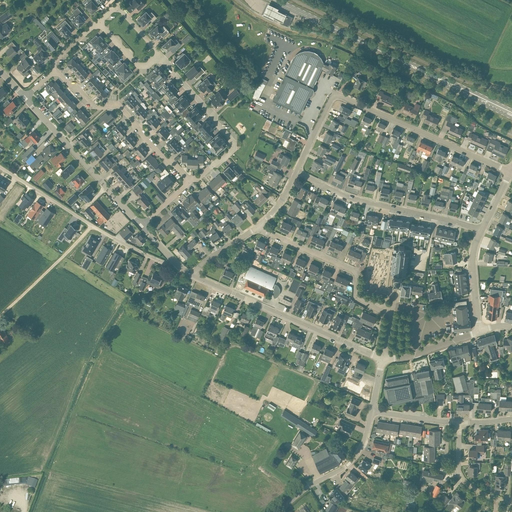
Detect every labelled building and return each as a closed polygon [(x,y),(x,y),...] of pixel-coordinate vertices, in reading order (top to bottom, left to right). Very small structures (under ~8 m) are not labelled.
[(88,0),(88,1),(88,2),(84,6),(92,15),(96,11),(95,9),(97,7),(96,6),(101,1),(99,0),(88,0)] [(129,4),(126,7),(130,12),(136,7),(136,8),(138,10),(144,5),(139,0),(138,0),(137,1),(136,0),(132,0),(131,1),(131,0),(128,3),(129,4)] [(279,7),(269,1),(263,13),(274,17),(274,15),(283,20),(287,14),(287,12),(278,8),(279,7)] [(82,13),(77,7),(72,12),(76,16),(72,20),(78,27),(79,26),(79,27),(84,22),(85,21),(79,15),(82,13)] [(146,12),(137,19),(138,20),(137,20),(140,24),(141,23),(143,25),(145,23),(146,23),(148,20),(149,19),(152,22),(157,18),(151,12),(148,15),(146,12)] [(9,18),(5,13),(0,16),(0,19),(3,23),(9,18)] [(285,14),(281,23),(282,23),(281,23),(289,26),(293,18),(288,15),(285,14)] [(36,18),(33,20),(43,30),(45,28),(36,18)] [(70,26),(67,22),(65,20),(59,25),(62,28),(59,31),(66,38),(71,33),(68,28),(70,26)] [(7,34),(7,33),(11,30),(6,23),(2,26),(0,23),(0,37),(0,38),(4,35),(4,36),(5,36),(6,36),(7,36),(7,35),(7,34)] [(157,25),(149,32),(151,34),(150,35),(153,38),(153,37),(155,38),(160,34),(163,37),(168,31),(164,26),(162,28),(161,27),(160,28),(157,25)] [(57,37),(54,33),(52,31),(46,37),(48,39),(45,42),(52,50),(58,45),(53,40),(57,37)] [(185,43),(193,37),(190,34),(183,40),(185,43)] [(94,45),(96,47),(104,40),(103,39),(101,36),(101,37),(100,36),(94,40),(92,38),(87,43),(91,47),(94,45)] [(36,38),(32,41),(38,47),(41,44),(36,38)] [(174,41),(170,38),(162,46),(164,49),(163,49),(166,52),(166,51),(167,52),(174,46),(176,49),(181,45),(176,39),(174,41)] [(104,41),(104,40),(96,47),(97,49),(95,52),(99,56),(104,51),(102,49),(108,44),(107,43),(105,41),(104,41)] [(12,41),(11,42),(7,45),(10,48),(5,52),(11,58),(17,52),(15,50),(17,48),(12,41)] [(47,50),(41,44),(38,47),(36,49),(39,52),(33,58),(39,64),(47,57),(43,53),(47,50)] [(106,54),(104,51),(99,56),(102,59),(101,60),(105,64),(108,60),(116,53),(113,50),(112,51),(111,49),(106,54)] [(294,58),(290,67),(274,100),(301,113),(309,95),(311,95),(312,94),(313,92),(313,90),(313,89),(313,88),(321,71),(321,69),(322,70),(323,69),(326,71),(326,72),(332,75),(336,66),(331,64),(332,62),(327,59),(325,63),(322,62),(321,58),(317,55),(314,52),(309,51),(305,51),(300,53),(297,55),(294,58)] [(175,61),(181,67),(183,65),(184,66),(189,61),(189,60),(190,59),(184,53),(183,52),(178,56),(179,57),(175,61)] [(111,69),(116,65),(114,63),(119,58),(118,57),(118,56),(116,53),(108,60),(110,62),(108,65),(111,69)] [(70,69),(76,63),(74,60),(77,57),(75,55),(66,63),(69,67),(68,67),(70,69)] [(25,58),(24,60),(20,63),(21,64),(17,67),(23,75),(24,74),(26,76),(30,73),(28,72),(27,72),(26,71),(32,66),(25,58)] [(74,72),(83,64),(81,62),(79,64),(77,62),(76,63),(70,69),(71,70),(72,70),(74,72)] [(117,76),(119,74),(128,67),(127,66),(128,65),(125,62),(124,63),(124,62),(122,64),(122,65),(121,65),(118,67),(116,65),(111,69),(111,70),(111,69),(117,76)] [(85,66),(83,64),(74,72),(76,75),(77,77),(85,70),(83,68),(85,66)] [(193,65),(186,73),(188,75),(187,75),(190,78),(191,78),(197,72),(200,75),(205,71),(200,66),(196,69),(193,65)] [(128,67),(119,74),(121,77),(120,79),(123,83),(128,78),(126,76),(129,74),(129,72),(130,72),(132,71),(131,70),(132,70),(129,67),(128,67)] [(154,80),(163,73),(162,72),(163,71),(160,68),(159,69),(159,68),(157,70),(154,73),(152,71),(146,76),(150,81),(152,78),(154,80)] [(86,72),(85,70),(77,77),(78,78),(79,78),(81,80),(90,72),(89,70),(86,72)] [(364,80),(358,77),(355,76),(357,73),(354,70),(350,76),(353,78),(354,77),(357,80),(354,86),(361,89),(362,86),(365,87),(367,82),(364,81),(364,80)] [(157,89),(163,84),(161,82),(167,77),(166,77),(167,76),(164,73),(164,74),(163,73),(154,80),(156,83),(154,85),(157,89)] [(89,88),(96,82),(94,80),(97,77),(95,75),(86,83),(89,86),(88,86),(89,88)] [(207,77),(198,86),(203,92),(206,90),(208,92),(214,87),(216,84),(211,78),(209,80),(207,77)] [(254,95),(253,97),(256,98),(258,99),(259,97),(262,91),(268,81),(262,78),(261,79),(256,88),(254,94),(254,95)] [(51,94),(59,87),(60,86),(55,81),(53,83),(51,81),(45,87),(47,89),(47,90),(51,94)] [(94,91),(102,83),(101,81),(98,84),(96,82),(89,88),(90,89),(91,88),(94,91)] [(172,84),(171,81),(166,86),(164,83),(163,84),(157,89),(160,92),(162,90),(166,94),(175,86),(175,85),(173,83),(172,84)] [(97,96),(103,90),(101,88),(104,85),(102,83),(94,91),(96,94),(95,94),(97,96)] [(166,94),(169,98),(167,100),(169,102),(176,96),(174,94),(178,90),(179,89),(176,86),(175,86),(166,94)] [(57,97),(63,92),(59,87),(51,94),(55,99),(57,97)] [(125,100),(128,104),(137,96),(138,95),(135,91),(133,92),(131,89),(127,93),(129,96),(125,100)] [(236,89),(227,97),(231,101),(239,93),(236,89)] [(103,90),(97,96),(98,97),(98,96),(102,100),(111,92),(109,90),(106,93),(103,90)] [(225,98),(219,91),(211,98),(212,100),(211,101),(212,102),(211,103),(215,106),(216,106),(219,103),(220,105),(225,100),(224,99),(225,98)] [(380,91),(377,96),(381,97),(379,101),(392,107),(396,99),(383,93),(383,92),(380,91)] [(61,102),(67,96),(63,92),(57,97),(61,102)] [(430,92),(428,97),(424,106),(427,108),(432,97),(436,99),(438,96),(430,92)] [(172,105),(174,103),(177,107),(187,98),(184,95),(183,96),(182,94),(178,98),(176,96),(169,102),(172,105)] [(61,102),(66,106),(72,100),(71,101),(67,96),(61,102)] [(137,105),(142,102),(141,101),(141,100),(137,96),(128,104),(132,108),(136,104),(137,105)] [(181,115),(188,109),(186,107),(190,103),(189,102),(190,101),(187,98),(177,107),(181,111),(179,113),(181,115)] [(66,110),(70,114),(75,109),(74,108),(77,105),(72,100),(66,106),(67,106),(69,108),(66,110)] [(14,102),(13,101),(7,105),(4,102),(0,106),(0,109),(3,112),(6,111),(9,114),(18,106),(17,105),(17,104),(14,101),(14,102)] [(403,101),(403,102),(401,107),(404,108),(402,111),(415,117),(420,105),(416,103),(414,107),(406,104),(407,103),(403,101)] [(135,111),(138,115),(145,109),(147,107),(144,104),(145,104),(143,102),(142,102),(137,105),(139,107),(135,111)] [(56,106),(54,104),(48,109),(50,112),(56,106)] [(348,115),(349,114),(351,109),(344,106),(341,105),(338,110),(342,111),(341,112),(345,113),(343,117),(339,115),(337,118),(344,121),(345,118),(346,118),(348,115)] [(190,111),(188,109),(181,115),(183,118),(185,116),(189,120),(198,112),(198,111),(199,110),(196,107),(194,108),(194,107),(190,111)] [(52,114),(54,117),(60,111),(58,108),(56,110),(52,114)] [(150,114),(153,111),(150,108),(147,111),(145,109),(138,115),(142,119),(148,113),(150,114)] [(75,109),(70,114),(74,118),(76,116),(78,119),(84,114),(80,109),(77,111),(75,109)] [(155,110),(153,111),(150,114),(151,116),(146,121),(150,125),(157,118),(159,116),(156,113),(157,112),(155,110)] [(167,119),(171,115),(166,110),(162,114),(167,119)] [(425,110),(425,111),(423,116),(426,118),(424,122),(430,124),(430,123),(436,126),(439,119),(428,114),(429,112),(425,110)] [(199,122),(197,120),(202,116),(201,115),(202,115),(199,111),(198,112),(189,120),(193,124),(190,126),(193,128),(199,122)] [(21,113),(15,119),(23,127),(29,121),(21,113)] [(110,113),(108,115),(106,113),(98,120),(102,125),(106,121),(109,125),(112,123),(112,122),(116,119),(110,113)] [(89,118),(84,114),(78,119),(81,122),(79,124),(82,127),(86,123),(85,122),(89,118)] [(458,119),(448,114),(445,120),(448,121),(445,127),(450,129),(448,132),(452,134),(452,133),(459,137),(460,135),(463,129),(452,124),(454,121),(457,122),(458,119)] [(364,115),(362,120),(362,121),(360,125),(363,126),(362,127),(366,129),(364,133),(368,134),(371,129),(368,127),(372,119),(364,115)] [(5,122),(7,125),(13,120),(10,117),(5,122)] [(160,122),(157,118),(150,125),(153,129),(160,122)] [(269,130),(273,121),(267,118),(263,127),(269,130)] [(344,121),(343,122),(355,127),(357,121),(352,119),(351,120),(346,118),(345,118),(344,121)] [(201,124),(199,122),(193,128),(197,132),(200,130),(202,132),(209,125),(209,124),(209,123),(207,121),(206,121),(206,120),(201,124)] [(339,123),(337,122),(333,120),(329,127),(335,130),(337,126),(341,128),(343,125),(339,123)] [(156,132),(160,136),(167,130),(165,127),(168,124),(165,121),(160,126),(161,127),(156,132)] [(382,143),(385,136),(381,134),(383,130),(386,125),(379,122),(376,130),(380,132),(379,134),(380,134),(377,140),(382,143)] [(116,133),(123,127),(120,123),(113,129),(116,133)] [(209,125),(202,132),(204,134),(201,136),(205,140),(211,135),(209,133),(213,129),(213,128),(211,125),(211,126),(210,125),(209,125)] [(182,126),(178,130),(176,131),(179,134),(184,129),(182,126)] [(123,127),(116,133),(114,135),(117,139),(116,140),(118,142),(125,135),(124,134),(127,131),(123,127)] [(169,132),(167,130),(160,136),(163,140),(171,133),(173,134),(176,131),(178,130),(175,127),(169,132)] [(393,129),(391,133),(391,134),(395,136),(393,140),(396,141),(398,137),(398,138),(400,132),(393,129)] [(89,135),(85,130),(79,135),(82,138),(78,141),(84,147),(91,142),(86,137),(89,135)] [(291,133),(285,130),(281,137),(289,141),(286,147),(293,151),(295,148),(294,147),(294,146),(295,146),(297,141),(294,140),(294,139),(293,139),(289,137),(291,133)] [(34,131),(30,135),(22,142),(25,146),(29,143),(28,142),(31,139),(35,143),(40,138),(34,131)] [(334,140),(337,134),(334,132),(333,135),(327,132),(323,139),(331,143),(333,140),(334,140)] [(473,133),(470,132),(467,138),(471,140),(470,142),(477,145),(478,144),(487,148),(489,144),(490,140),(488,139),(473,133)] [(213,145),(222,137),(219,133),(218,134),(217,133),(213,137),(211,135),(205,140),(204,141),(207,144),(210,142),(213,145)] [(126,145),(133,138),(130,134),(123,141),(126,145)] [(408,135),(406,140),(405,140),(409,142),(407,146),(410,147),(412,143),(415,138),(408,135)] [(166,144),(170,149),(180,140),(176,136),(173,138),(166,144)] [(194,140),(191,137),(185,142),(188,145),(194,140)] [(226,141),(222,137),(213,145),(216,149),(213,151),(217,155),(223,149),(221,147),(226,143),(225,141),(226,141)] [(137,142),(133,138),(126,145),(130,148),(137,142)] [(489,144),(487,148),(486,149),(498,155),(498,154),(504,156),(507,149),(499,145),(500,142),(491,139),(489,144)] [(93,155),(100,149),(102,147),(99,144),(100,143),(97,140),(92,146),(93,148),(89,151),(93,155)] [(183,144),(180,140),(170,149),(174,153),(181,147),(183,144)] [(424,150),(427,144),(421,141),(418,147),(418,148),(416,151),(419,152),(421,149),(424,150)] [(200,142),(196,146),(200,150),(205,146),(200,142)] [(137,155),(144,148),(141,144),(135,150),(134,148),(130,152),(130,151),(128,153),(131,156),(133,154),(132,153),(134,151),(137,155)] [(427,144),(424,150),(422,153),(428,156),(429,153),(430,153),(433,146),(427,144)] [(29,165),(34,170),(55,151),(50,145),(29,165)] [(326,148),(325,147),(321,145),(317,152),(323,155),(324,151),(328,153),(330,150),(326,148)] [(32,146),(21,156),(25,160),(36,150),(32,146)] [(410,147),(408,146),(407,147),(408,147),(407,148),(406,150),(404,154),(409,157),(413,149),(410,147)] [(352,147),(350,152),(365,158),(367,154),(352,147)] [(148,152),(144,148),(137,155),(141,159),(148,152)] [(104,153),(100,149),(93,155),(96,159),(104,153)] [(443,150),(442,151),(438,149),(436,154),(437,154),(435,158),(439,160),(441,161),(443,157),(445,158),(447,155),(444,154),(445,152),(445,151),(443,150)] [(263,161),(266,155),(258,151),(255,157),(263,161)] [(66,156),(62,152),(62,153),(61,152),(57,156),(56,155),(51,159),(57,165),(58,166),(64,161),(63,160),(66,157),(65,156),(66,156)] [(284,155),(280,153),(278,158),(278,159),(277,161),(272,159),(270,164),(276,167),(279,163),(283,165),(284,163),(287,165),(290,158),(284,155)] [(345,156),(342,154),(338,161),(337,165),(336,165),(335,168),(335,169),(338,171),(345,156)] [(148,166),(155,159),(153,157),(150,155),(142,162),(144,164),(145,163),(148,166)] [(186,167),(192,167),(192,159),(187,159),(187,155),(181,155),(181,162),(186,163),(186,167)] [(456,165),(459,158),(453,155),(450,162),(449,165),(452,166),(453,163),(456,165)] [(102,166),(109,159),(106,156),(99,162),(102,166)] [(197,159),(192,159),(192,167),(197,167),(198,163),(203,163),(203,156),(198,156),(197,159)] [(338,161),(327,156),(325,159),(329,161),(332,162),(337,165),(338,161)] [(112,157),(109,159),(102,166),(106,170),(110,166),(112,168),(116,164),(118,163),(112,157)] [(360,160),(355,158),(351,167),(356,169),(360,160)] [(465,161),(459,158),(456,165),(459,166),(457,169),(460,170),(462,167),(465,161)] [(157,161),(155,159),(148,166),(150,168),(149,169),(151,171),(159,164),(156,162),(157,161)] [(425,159),(421,168),(425,170),(429,161),(425,159)] [(131,165),(134,168),(140,163),(137,160),(131,165)] [(331,163),(332,162),(329,161),(329,162),(325,160),(323,163),(324,164),(323,166),(320,164),(321,164),(315,161),(311,168),(317,171),(319,167),(322,169),(321,170),(324,172),(327,166),(330,167),(332,163),(331,163)] [(61,167),(56,171),(60,174),(62,172),(66,177),(75,168),(74,168),(75,167),(72,163),(71,164),(70,163),(63,169),(61,167)] [(477,166),(471,163),(468,169),(468,170),(471,172),(470,174),(477,177),(479,171),(476,169),(477,166)] [(116,164),(112,168),(114,171),(111,173),(113,175),(113,174),(116,177),(125,169),(123,167),(120,170),(118,168),(119,167),(116,164)] [(165,176),(162,179),(170,188),(172,186),(174,183),(167,175),(169,173),(161,164),(154,170),(156,173),(158,171),(160,173),(162,170),(165,173),(164,175),(165,176)] [(223,171),(230,179),(236,174),(237,176),(237,177),(241,173),(234,165),(232,167),(232,169),(229,166),(223,171)] [(276,185),(279,179),(281,175),(274,171),(276,168),(269,165),(267,168),(270,170),(268,174),(271,175),(268,181),(276,185)] [(45,172),(42,169),(33,177),(37,181),(45,172)] [(126,171),(125,169),(116,177),(118,180),(117,180),(118,182),(125,176),(123,174),(126,171)] [(348,174),(345,172),(342,171),(340,174),(336,173),(333,179),(341,182),(344,176),(346,177),(348,174)] [(488,173),(485,171),(483,175),(487,176),(486,178),(489,180),(487,184),(491,186),(496,176),(492,174),(492,173),(489,172),(488,173)] [(347,184),(354,187),(356,179),(357,175),(351,173),(350,177),(347,184)] [(78,174),(69,182),(73,186),(74,185),(77,188),(82,183),(81,182),(85,179),(81,175),(80,176),(78,174)] [(219,174),(214,179),(220,186),(226,181),(219,174)] [(127,178),(125,176),(118,182),(120,183),(120,182),(123,185),(132,177),(130,175),(127,178)] [(356,179),(354,187),(360,189),(362,181),(364,177),(361,176),(359,180),(356,179)] [(132,177),(123,185),(125,187),(124,188),(126,190),(132,184),(131,182),(134,179),(132,177)] [(55,184),(49,178),(44,183),(50,189),(55,184)] [(141,182),(146,188),(150,184),(145,178),(141,182)] [(165,193),(170,188),(162,179),(157,184),(165,193)] [(215,191),(220,186),(214,179),(209,184),(215,191)] [(384,180),(380,179),(378,187),(379,187),(379,185),(382,186),(381,194),(381,195),(384,196),(384,195),(385,195),(388,195),(390,189),(389,189),(390,185),(383,183),(384,180)] [(367,184),(367,185),(366,190),(373,192),(375,186),(372,185),(373,181),(369,180),(368,184),(367,184)] [(403,183),(398,182),(397,185),(396,185),(394,197),(401,198),(403,191),(406,191),(406,192),(406,193),(408,186),(409,180),(407,186),(403,185),(403,183)] [(409,180),(408,186),(406,193),(409,193),(408,200),(415,201),(417,195),(414,194),(415,190),(411,190),(413,181),(409,180)] [(451,182),(449,192),(448,198),(451,198),(449,209),(456,211),(458,204),(457,204),(458,200),(455,199),(456,197),(452,196),(454,186),(456,185),(456,183),(451,182)] [(259,192),(262,189),(257,183),(253,187),(259,192)] [(90,184),(79,194),(82,198),(86,202),(88,200),(95,194),(92,191),(94,189),(90,184)] [(143,191),(137,184),(136,186),(139,189),(135,193),(138,196),(138,195),(140,197),(137,200),(144,208),(150,203),(147,200),(148,199),(143,195),(141,193),(143,191)] [(61,187),(60,188),(59,187),(55,191),(60,198),(65,193),(64,193),(65,191),(61,187)] [(203,189),(201,191),(208,198),(211,196),(211,197),(214,195),(206,187),(204,189),(203,189)] [(314,199),(317,194),(313,193),(308,191),(308,190),(302,187),(299,194),(298,193),(297,197),(301,199),(302,196),(305,197),(306,194),(312,196),(311,198),(314,199)] [(475,196),(484,201),(486,196),(484,195),(486,192),(478,189),(476,191),(477,192),(475,196)] [(447,203),(448,198),(449,192),(442,190),(440,197),(437,196),(435,206),(442,208),(443,202),(447,203)] [(205,201),(208,198),(201,191),(199,193),(197,196),(204,204),(206,202),(205,201)] [(267,199),(264,195),(262,193),(254,200),(260,206),(267,199)] [(423,197),(422,198),(421,203),(429,205),(430,198),(426,198),(427,194),(424,193),(423,197)] [(30,204),(31,205),(33,202),(30,201),(32,198),(26,194),(24,197),(23,196),(21,198),(23,199),(21,202),(28,207),(30,204)] [(74,194),(67,200),(71,205),(78,198),(74,194)] [(191,195),(187,199),(195,208),(197,206),(201,210),(202,209),(205,212),(208,209),(201,202),(199,203),(197,202),(197,201),(191,195)] [(321,198),(317,196),(314,203),(315,203),(313,207),(316,209),(317,206),(320,208),(322,204),(326,206),(328,200),(321,197),(321,198)] [(472,201),(482,206),(484,201),(475,196),(472,201)] [(195,208),(187,199),(182,203),(188,209),(189,209),(189,210),(187,211),(191,216),(196,222),(199,219),(192,211),(195,208)] [(291,206),(299,210),(302,203),(294,199),(291,206)] [(110,215),(96,200),(90,206),(100,217),(97,220),(101,224),(110,215)] [(31,210),(30,213),(35,216),(34,218),(37,220),(38,219),(43,211),(40,209),(43,205),(41,204),(42,203),(39,201),(38,202),(37,201),(34,205),(33,205),(30,210),(31,210)] [(236,201),(233,204),(239,210),(241,208),(244,210),(245,210),(250,215),(255,211),(250,205),(249,205),(247,202),(244,204),(243,203),(240,206),(236,201)] [(472,201),(470,206),(479,210),(482,206),(472,201)] [(336,214),(340,205),(334,202),(330,212),(329,213),(335,216),(336,214)] [(239,211),(239,210),(233,204),(231,206),(234,210),(237,213),(239,211)] [(346,208),(340,205),(336,214),(342,217),(346,208)] [(296,216),(299,210),(291,206),(287,212),(296,216)] [(479,210),(470,206),(468,210),(464,208),(465,207),(462,206),(461,212),(473,215),(474,214),(477,215),(479,210)] [(177,207),(171,212),(180,221),(184,218),(186,220),(191,216),(187,211),(183,207),(180,210),(177,207)] [(38,218),(39,219),(39,220),(46,225),(54,213),(47,208),(44,211),(43,211),(38,218)] [(88,208),(83,212),(90,219),(95,215),(88,208)] [(357,223),(360,224),(361,220),(359,220),(359,219),(358,219),(360,213),(352,210),(350,217),(349,221),(357,224),(357,223)] [(225,216),(227,219),(231,223),(234,221),(237,225),(243,220),(240,216),(239,216),(237,213),(231,217),(228,213),(224,215),(225,216)] [(509,216),(507,215),(503,213),(499,220),(505,223),(507,219),(510,221),(511,218),(508,216),(509,216)] [(361,220),(360,224),(361,224),(359,233),(363,233),(365,227),(364,227),(364,225),(367,226),(367,223),(371,223),(373,216),(366,214),(365,221),(361,221),(361,220)] [(65,220),(59,216),(53,226),(57,229),(53,235),(57,238),(65,227),(62,225),(65,220)] [(379,217),(373,216),(371,223),(370,227),(373,228),(373,224),(377,225),(379,217)] [(185,233),(174,222),(171,218),(164,224),(158,229),(164,236),(170,231),(170,230),(171,229),(180,238),(185,233)] [(213,224),(216,227),(217,227),(220,225),(226,234),(233,229),(229,224),(228,224),(225,221),(222,223),(221,221),(219,223),(216,220),(213,222),(213,223),(213,224)] [(291,225),(283,221),(280,229),(288,232),(289,231),(293,232),(296,227),(291,225)] [(71,239),(77,229),(71,224),(68,229),(65,227),(57,238),(61,241),(65,235),(71,239)] [(216,227),(213,224),(211,225),(214,229),(211,231),(210,229),(206,232),(203,228),(200,231),(204,236),(208,233),(213,242),(220,238),(216,231),(216,232),(214,229),(216,227)] [(334,227),(333,227),(325,225),(324,225),(323,227),(328,230),(326,235),(330,237),(334,228),(334,227)] [(508,231),(509,229),(509,228),(508,228),(504,226),(503,228),(497,225),(493,233),(500,236),(501,232),(505,234),(507,231),(508,231)] [(146,240),(139,232),(133,237),(131,235),(133,234),(127,226),(124,228),(124,229),(120,233),(126,240),(128,238),(130,240),(131,239),(134,243),(136,241),(140,245),(141,244),(142,245),(144,244),(144,243),(143,242),(146,240)] [(304,231),(298,228),(296,234),(300,236),(299,237),(303,239),(305,237),(308,238),(312,229),(306,227),(304,231)] [(441,240),(443,229),(437,227),(434,238),(441,240)] [(441,240),(447,241),(450,230),(443,229),(441,240)] [(447,241),(454,243),(456,232),(450,230),(447,241)] [(316,245),(320,234),(317,233),(314,232),(310,242),(316,245)] [(320,234),(316,245),(322,247),(326,237),(324,236),(320,235),(320,234)] [(91,254),(99,241),(90,236),(84,247),(88,249),(86,253),(91,255),(91,254)] [(334,241),(332,240),(328,247),(329,248),(329,249),(332,250),(332,249),(334,250),(337,243),(339,239),(336,238),(334,241)] [(496,241),(495,240),(491,238),(488,245),(493,248),(494,245),(498,247),(500,243),(496,242),(496,241)] [(198,243),(194,239),(189,243),(190,243),(186,247),(184,245),(178,250),(185,258),(191,253),(189,250),(198,243)] [(258,240),(257,242),(255,247),(256,247),(254,251),(257,252),(256,253),(260,255),(257,260),(261,262),(264,256),(260,254),(265,243),(258,240)] [(343,245),(337,243),(334,250),(340,252),(343,245)] [(394,249),(394,248),(394,249),(393,253),(392,253),(390,274),(394,274),(394,278),(392,280),(393,280),(394,279),(401,280),(402,281),(401,279),(402,277),(404,277),(404,275),(407,276),(409,256),(411,256),(411,251),(408,250),(406,250),(405,250),(404,247),(405,246),(404,245),(403,247),(400,247),(400,245),(399,245),(400,247),(396,249),(395,249),(394,249)] [(105,260),(111,250),(104,246),(97,257),(101,260),(102,259),(105,260)] [(270,259),(273,260),(274,260),(276,256),(279,249),(271,246),(270,249),(267,248),(265,253),(268,254),(268,253),(272,254),(270,259)] [(347,255),(352,258),(357,247),(355,246),(353,250),(350,248),(347,255)] [(357,247),(352,258),(358,261),(359,259),(363,261),(366,252),(363,251),(363,250),(357,247)] [(114,251),(107,264),(114,269),(116,267),(117,268),(119,269),(122,262),(121,261),(119,260),(122,256),(114,251)] [(281,259),(280,261),(284,263),(285,261),(289,263),(290,262),(292,263),(294,257),(292,256),(292,255),(284,252),(281,258),(281,259)] [(455,252),(450,253),(444,254),(444,257),(444,261),(445,261),(446,264),(457,262),(455,252)] [(496,254),(491,253),(486,252),(485,256),(485,255),(484,256),(483,259),(484,259),(485,259),(485,260),(495,262),(496,258),(497,258),(497,256),(507,258),(507,256),(496,252),(496,254)] [(70,254),(68,257),(77,263),(79,260),(70,254)] [(87,256),(81,266),(86,270),(88,268),(90,263),(92,261),(93,259),(87,256)] [(298,258),(296,262),(294,265),(299,266),(297,270),(301,271),(304,265),(306,261),(298,258)] [(126,264),(124,268),(124,269),(128,271),(128,270),(135,273),(138,266),(136,265),(137,264),(129,260),(128,264),(126,264)] [(278,266),(279,263),(276,262),(274,268),(282,271),(283,268),(278,266)] [(311,263),(309,268),(308,270),(312,272),(310,275),(314,276),(315,273),(316,274),(319,267),(311,263)] [(225,268),(222,275),(223,275),(226,276),(225,277),(231,279),(234,272),(229,270),(231,267),(227,265),(225,268)] [(250,266),(247,272),(245,276),(248,278),(244,287),(265,296),(267,290),(271,291),(271,290),(273,291),(272,292),(274,298),(277,297),(278,296),(280,294),(280,292),(280,290),(280,289),(279,287),(278,285),(276,284),(274,283),(277,278),(250,266)] [(326,291),(329,285),(326,284),(328,279),(331,273),(324,269),(322,275),(318,274),(316,279),(320,280),(322,276),(325,278),(323,281),(324,281),(322,286),(314,282),(313,286),(318,288),(326,291)] [(468,292),(466,272),(454,273),(456,293),(468,292)] [(149,276),(147,280),(146,282),(159,287),(160,285),(161,285),(164,280),(160,279),(160,277),(156,275),(153,274),(152,277),(149,276)] [(340,285),(343,278),(337,275),(334,281),(331,280),(329,285),(326,291),(326,292),(330,293),(332,287),(334,282),(340,285)] [(349,280),(343,278),(340,285),(338,288),(344,291),(346,287),(346,288),(349,280)] [(139,282),(137,286),(139,288),(143,289),(145,285),(146,283),(145,283),(142,281),(140,280),(139,282)] [(439,290),(437,283),(432,284),(434,292),(429,293),(431,301),(443,299),(441,290),(439,290)] [(410,297),(411,297),(412,296),(412,293),(422,294),(423,287),(402,284),(400,294),(410,296),(410,297)] [(179,285),(177,290),(175,296),(183,300),(185,294),(188,289),(179,285)] [(301,297),(305,289),(304,289),(302,288),(299,287),(296,294),(301,297)] [(502,290),(490,289),(491,289),(490,295),(489,295),(487,318),(497,319),(497,311),(498,311),(498,306),(501,306),(501,302),(502,302),(503,296),(502,296),(502,290)] [(187,301),(189,302),(196,305),(195,306),(199,308),(202,301),(202,302),(205,296),(198,293),(192,291),(187,301)] [(337,292),(335,296),(337,296),(341,298),(347,301),(348,297),(337,292)] [(301,311),(305,302),(298,299),(294,308),(301,311)] [(213,300),(211,304),(210,307),(208,306),(206,305),(202,314),(208,316),(210,311),(211,312),(211,310),(217,312),(220,305),(219,305),(220,303),(213,300)] [(321,306),(309,300),(306,307),(309,308),(307,314),(313,317),(316,309),(319,310),(321,306)] [(461,330),(471,329),(470,320),(469,320),(468,305),(467,306),(467,300),(454,302),(454,307),(453,307),(454,314),(453,314),(453,316),(454,315),(454,322),(453,322),(454,326),(453,326),(453,330),(454,330),(454,331),(455,331),(461,331),(461,330)] [(175,309),(183,312),(186,305),(178,302),(175,309)] [(226,305),(224,310),(223,312),(223,314),(222,314),(220,318),(224,320),(226,315),(225,315),(226,313),(227,313),(227,316),(232,318),(235,312),(234,312),(234,313),(232,312),(234,308),(229,306),(229,307),(226,306),(226,305)] [(191,309),(187,319),(196,323),(200,313),(191,309)] [(327,323),(329,320),(331,321),(332,321),(336,312),(329,309),(328,309),(327,311),(324,310),(319,320),(321,320),(321,321),(322,322),(323,322),(324,322),(325,322),(327,323)] [(352,317),(350,316),(349,318),(354,321),(362,325),(364,321),(372,325),(373,324),(374,324),(374,323),(376,318),(364,312),(360,320),(352,316),(352,317)] [(243,313),(241,317),(241,319),(240,323),(244,325),(245,321),(248,322),(250,316),(243,313)] [(349,318),(350,316),(342,313),(341,316),(337,315),(334,322),(335,322),(333,326),(340,329),(343,321),(347,323),(349,318)] [(257,318),(255,323),(255,324),(254,326),(250,334),(255,336),(258,329),(258,328),(260,329),(262,327),(264,322),(264,321),(264,320),(261,319),(261,320),(257,318)] [(362,325),(354,321),(352,326),(357,329),(357,328),(358,328),(355,335),(363,339),(367,341),(371,333),(360,328),(362,325)] [(270,324),(268,329),(267,332),(265,336),(273,340),(275,336),(276,336),(279,328),(270,324)] [(245,325),(240,336),(245,338),(249,327),(245,325)] [(224,326),(220,337),(226,340),(231,329),(224,326)] [(6,334),(1,327),(0,327),(0,340),(3,345),(9,341),(5,334),(6,334)] [(293,341),(296,335),(289,332),(286,340),(279,337),(277,343),(284,346),(285,342),(288,344),(290,340),(293,341)] [(494,334),(478,340),(479,344),(480,348),(481,348),(486,346),(491,360),(491,361),(493,361),(497,359),(493,344),(497,343),(494,334)] [(302,338),(296,335),(293,341),(292,344),(300,348),(303,341),(301,341),(302,338)] [(511,348),(511,338),(508,338),(508,340),(504,339),(503,346),(500,346),(500,354),(503,354),(504,347),(507,347),(507,349),(511,348)] [(314,343),(312,348),(309,353),(316,356),(318,352),(321,346),(314,343)] [(468,344),(457,348),(459,358),(464,356),(466,361),(471,360),(470,354),(468,344)] [(326,348),(324,353),(323,355),(327,357),(325,361),(329,362),(330,358),(331,358),(333,352),(326,348)] [(459,358),(457,348),(449,350),(453,364),(461,362),(459,358)] [(303,357),(304,353),(299,350),(296,357),(300,359),(301,356),(303,357)] [(304,353),(303,357),(302,359),(297,370),(299,370),(300,370),(302,370),(308,355),(304,353)] [(341,354),(341,355),(340,354),(338,359),(336,364),(340,365),(337,371),(344,375),(347,368),(344,366),(348,358),(343,356),(344,356),(343,355),(342,354),(341,354)] [(445,366),(444,362),(443,357),(430,360),(432,369),(434,368),(436,379),(442,378),(440,367),(445,366)] [(357,362),(355,367),(354,368),(356,369),(354,374),(352,377),(359,380),(361,377),(357,375),(359,371),(362,372),(365,366),(357,362)] [(331,366),(327,365),(320,380),(325,382),(331,366)] [(407,374),(413,400),(422,399),(423,403),(435,400),(429,369),(417,372),(417,373),(408,375),(408,374),(407,374)] [(412,401),(413,400),(407,374),(386,379),(387,387),(384,387),(387,402),(389,401),(389,406),(412,401)] [(464,375),(453,377),(457,392),(468,389),(466,382),(464,375)] [(470,382),(466,382),(468,389),(469,395),(473,395),(474,395),(474,394),(474,386),(474,379),(470,379),(470,382)] [(361,388),(347,382),(346,385),(359,392),(361,388)] [(360,401),(352,397),(345,414),(351,416),(352,416),(354,417),(357,411),(355,410),(357,407),(360,401)] [(317,431),(298,419),(285,410),(281,415),(314,436),(317,431)] [(351,425),(347,424),(340,421),(339,423),(342,425),(340,430),(343,431),(343,432),(348,435),(349,434),(350,434),(352,429),(350,427),(351,425)] [(376,432),(383,433),(385,422),(378,421),(376,432)] [(390,434),(392,424),(385,422),(383,433),(390,434)] [(406,435),(408,424),(401,423),(399,434),(406,435)] [(399,425),(392,424),(390,434),(397,435),(399,425)] [(413,436),(415,425),(408,424),(406,435),(413,436)] [(422,426),(415,425),(413,436),(420,437),(422,426)] [(488,430),(482,430),(479,430),(479,435),(475,435),(476,442),(482,442),(482,440),(485,440),(485,438),(490,438),(490,433),(488,433),(488,430)] [(295,440),(292,444),(298,448),(302,443),(307,436),(300,431),(294,440),(295,440)] [(388,444),(374,440),(372,449),(386,452),(388,444)] [(484,446),(484,445),(476,445),(476,450),(469,450),(469,458),(477,458),(477,453),(484,453),(484,449),(484,446)] [(340,446),(336,449),(332,453),(329,454),(326,449),(312,456),(320,473),(340,464),(339,461),(347,454),(340,446)] [(298,459),(291,455),(285,464),(292,468),(298,459)] [(365,461),(363,460),(362,462),(358,466),(362,470),(363,470),(367,472),(368,470),(370,471),(371,470),(376,463),(379,464),(380,460),(374,458),(372,462),(371,463),(366,460),(365,461)] [(480,462),(479,462),(474,462),(474,466),(470,466),(470,470),(468,470),(468,476),(474,476),(474,475),(477,475),(477,468),(480,468),(480,462)] [(443,474),(424,470),(421,480),(427,481),(428,478),(442,481),(443,474)] [(346,480),(340,488),(344,491),(345,492),(347,494),(348,491),(349,492),(350,490),(355,484),(353,482),(357,477),(354,474),(350,471),(344,479),(346,480)] [(506,475),(495,475),(494,484),(496,484),(495,487),(504,488),(504,485),(505,485),(506,475)] [(4,480),(4,485),(9,484),(12,485),(23,485),(36,488),(38,480),(30,478),(20,479),(20,478),(4,480)] [(442,488),(436,485),(431,495),(437,498),(442,488)] [(333,502),(337,504),(338,503),(338,502),(344,497),(337,489),(331,494),(334,497),(332,498),(333,499),(333,501),(333,502)] [(461,495),(457,492),(451,499),(446,495),(441,502),(445,506),(448,502),(450,503),(446,507),(451,511),(454,507),(455,507),(456,505),(460,507),(465,500),(460,496),(461,495)] [(337,505),(337,504),(333,502),(332,503),(333,504),(327,511),(334,511),(338,506),(337,505)]
